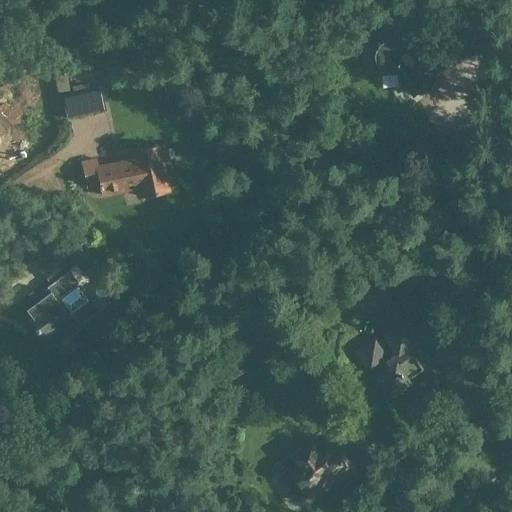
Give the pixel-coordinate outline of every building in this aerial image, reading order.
[(405,38),(386,42),(383,44),(380,47),(377,51),(376,55),(376,59),(377,64),(379,68),(383,71),(387,73),(391,74),(399,74),(400,75),(401,86),(402,88),(403,89),(405,90),(411,91),(415,97),(437,81),(433,76),(452,62),(437,40),(427,47),(431,53),(429,54),(420,42),(415,39),(410,38),(405,38)] [(81,101),(121,94),(118,72),(77,78),(81,101)] [(54,77),(57,94),(69,92),(67,75),(54,77)] [(93,131),(119,125),(113,97),(87,103),(93,131)] [(96,161),(82,163),(87,188),(100,185),(102,195),(137,188),(139,199),(170,192),(160,146),(132,152),(134,160),(97,168),(96,161)] [(98,311),(69,272),(20,309),(36,330),(34,331),(48,349),(67,335),(68,336),(81,327),(79,325),(98,311)] [(393,397),(412,383),(409,380),(424,370),(408,347),(420,339),(412,328),(430,315),(431,316),(432,316),(416,292),(377,320),(378,321),(385,315),(389,321),(384,325),(389,332),(387,334),(389,337),(366,353),(382,375),(379,378),(393,397)] [(248,370),(235,349),(219,360),(231,380),(248,370)] [(359,451),(373,442),(358,418),(344,428),(359,451)] [(319,486),(322,484),(324,484),(329,481),(329,479),(334,475),(335,477),(348,468),(332,445),(320,453),(315,445),(295,459),(301,467),(284,479),(299,500),(311,492),(312,493),(314,494),(317,494),(319,493),(320,491),(320,489),(320,488),(319,486)]
